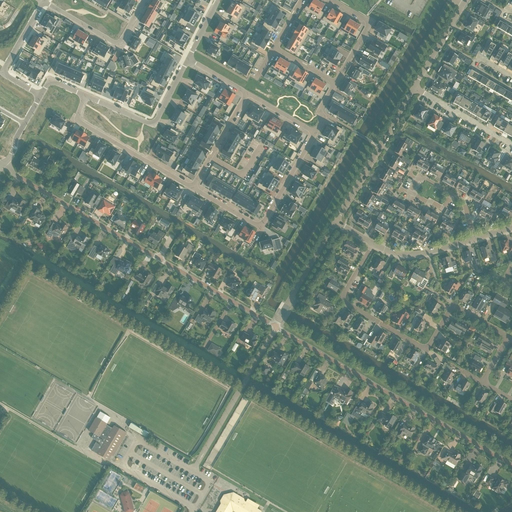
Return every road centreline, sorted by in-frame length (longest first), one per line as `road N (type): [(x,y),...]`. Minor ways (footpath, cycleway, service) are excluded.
road 1 (residential): [(275,326),(13,172)]
road 2 (residential): [(508,336),(453,305),(427,349),(341,295),(372,243)]
road 3 (residential): [(511,465),(275,326)]
road 4 (unclassified): [(195,509),(211,482),(136,439),(122,466),(190,505)]
road 5 (residential): [(192,187),(260,227),(315,132)]
road 6 (residential): [(85,95),(76,120),(192,187)]
road 7 (unclassified): [(335,221),(414,87)]
road 8 (residential): [(188,59),(154,125),(85,95)]
road 9 (residential): [(144,0),(118,44),(43,0)]
road 10 (unclassified): [(275,326),(335,221)]
